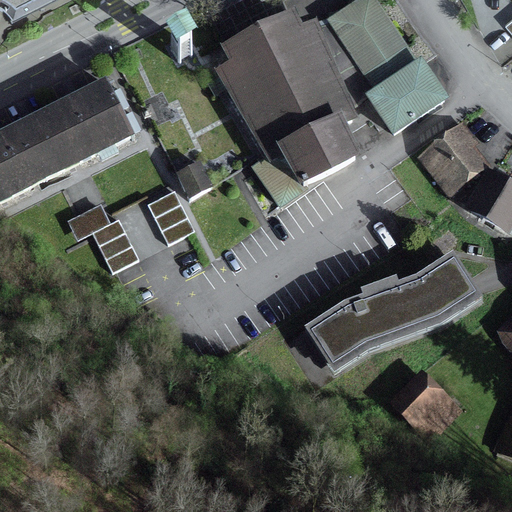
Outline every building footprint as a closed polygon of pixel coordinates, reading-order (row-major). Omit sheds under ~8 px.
[(0,0),(0,4),(3,6),(11,16),(43,0),(0,0)] [(328,41),(318,45),(347,114),(368,100),(392,138),(443,104),(419,69),(415,71),(414,69),(368,1),(331,25),(337,34),(330,39),(328,41)] [(339,129),(351,124),(347,114),(318,45),(312,31),(298,38),(290,23),(273,31),(275,37),(261,44),(247,50),(244,46),(228,55),(234,70),(223,77),(222,76),(220,77),(236,104),(236,109),(239,115),(244,117),(248,124),(247,129),(251,135),(255,137),(270,162),(254,172),(279,209),(304,193),(303,192),(306,190),(304,187),(327,177),(342,169),(353,162),(339,129)] [(170,52),(169,52),(176,65),(177,64),(178,66),(191,59),(190,57),(191,57),(184,44),(183,44),(182,43),(169,50),(170,52)] [(0,207),(130,142),(131,143),(132,142),(104,87),(103,87),(106,94),(23,136),(20,130),(1,139),(4,145),(0,147),(0,207)] [(143,112),(145,118),(151,115),(149,109),(143,112)] [(420,164),(447,198),(481,171),(455,137),(420,164)] [(201,166),(178,178),(191,202),(213,190),(201,166)] [(511,184),(508,192),(489,180),(470,213),(505,233),(511,220),(511,184)] [(175,193),(148,206),(169,246),(195,233),(175,193)] [(101,205),(68,221),(78,241),(92,233),(111,225),(101,205)] [(111,225),(92,233),(113,274),(139,260),(119,220),(111,225)] [(285,340),(318,391),(369,358),(433,332),(481,302),(448,251),(402,280),(337,307),(285,340)] [(412,425),(411,427),(427,443),(457,413),(441,397),(431,407),(414,390),(395,408),(412,425)] [(511,421),(483,481),(511,495),(511,421)]
